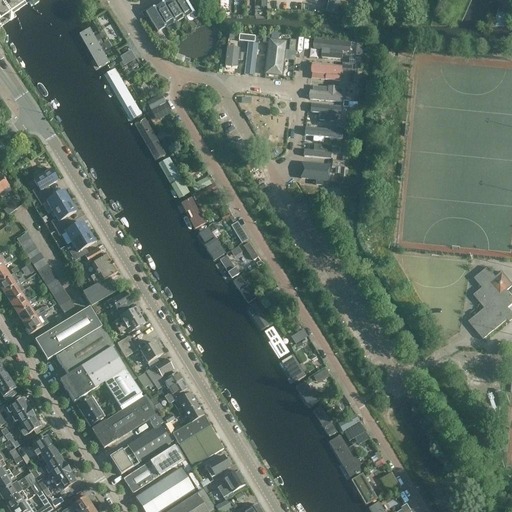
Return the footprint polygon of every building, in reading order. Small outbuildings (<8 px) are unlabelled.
[(184,18),(175,3),(173,0),(171,0),(166,3),(166,2),(164,3),(166,7),(175,23),(184,18)] [(195,12),(187,0),(173,0),(175,3),(184,18),(184,19),(195,12)] [(338,9),(339,3),(328,0),(327,6),(338,9)] [(508,16),(511,4),(503,1),(500,14),(508,16)] [(175,23),(166,7),(164,3),(163,4),(157,8),(157,7),(154,8),(157,12),(156,12),(166,27),(166,28),(175,23)] [(337,15),(338,9),(327,6),(325,12),(337,15)] [(166,27),(156,12),(157,12),(154,8),(145,14),(147,17),(157,33),(157,32),(166,27)] [(89,30),(80,35),(99,68),(107,63),(89,30)] [(283,76),(287,41),(270,39),(266,74),(283,76)] [(323,58),(342,59),(343,51),(350,52),(351,42),(314,40),(314,49),(323,50),(323,58)] [(227,46),(227,66),(240,67),(240,47),(227,46)] [(250,46),(245,71),(254,73),(259,48),(250,46)] [(133,70),(141,64),(131,50),(122,56),(133,70)] [(182,64),(185,57),(176,54),(173,61),(182,64)] [(115,70),(109,74),(111,78),(107,81),(131,121),(141,115),(115,70)] [(344,101),(344,87),(312,86),(311,100),(344,101)] [(148,102),(157,121),(173,113),(163,94),(148,102)] [(336,114),(341,115),(341,105),(312,104),(311,112),(320,113),(319,120),(335,121),(336,114)] [(144,120),(135,126),(155,161),(165,156),(144,120)] [(344,137),(344,130),(306,128),(306,136),(344,137)] [(305,157),(332,158),(332,146),(305,145),(305,157)] [(188,193),(168,160),(159,165),(179,198),(188,193)] [(329,180),(329,163),(303,163),(302,179),(329,180)] [(32,193),(37,201),(49,195),(46,190),(57,183),(54,177),(55,176),(52,170),(46,173),(47,174),(34,183),(38,189),(32,193)] [(0,176),(0,196),(2,199),(12,192),(9,189),(0,176)] [(195,192),(212,185),(209,177),(192,184),(195,192)] [(52,200),(49,195),(37,201),(41,208),(47,204),(53,213),(70,203),(64,193),(52,200)] [(205,225),(191,199),(181,204),(195,230),(205,225)] [(70,203),(53,213),(57,220),(51,224),(56,232),(67,225),(64,221),(76,214),(70,203)] [(4,211),(8,217),(17,210),(12,205),(4,211)] [(240,222),(233,225),(242,243),(248,240),(240,222)] [(71,231),(67,225),(56,232),(60,238),(66,235),(71,244),(88,234),(83,224),(71,231)] [(208,230),(199,235),(208,248),(206,249),(214,261),(224,255),(208,230)] [(17,241),(20,246),(31,240),(27,234),(17,241)] [(88,234),(71,244),(76,251),(70,255),(75,263),(86,257),(83,251),(95,244),(88,234)] [(20,246),(24,251),(34,245),(31,240),(20,246)] [(24,251),(27,256),(37,250),(34,245),(24,251)] [(27,256),(30,261),(40,255),(37,250),(27,256)] [(99,251),(85,258),(89,265),(102,257),(99,251)] [(1,255),(0,255),(0,269),(4,267),(13,262),(10,258),(5,261),(1,255)] [(30,261),(33,267),(44,260),(40,255),(30,261)] [(92,266),(97,274),(113,265),(108,256),(92,266)] [(238,275),(227,257),(220,261),(232,280),(238,275)] [(33,267),(37,272),(47,265),(44,260),(33,267)] [(27,276),(35,273),(31,264),(23,268),(27,276)] [(37,272),(40,277),(50,271),(47,265),(37,272)] [(113,265),(97,274),(98,275),(91,279),(96,287),(84,295),(91,308),(115,293),(109,283),(105,285),(103,282),(118,274),(113,265)] [(4,267),(0,269),(0,284),(19,272),(17,268),(11,272),(13,275),(10,277),(4,267)] [(506,310),(511,305),(511,297),(507,291),(511,287),(511,284),(502,273),(496,278),(492,274),(488,268),(474,280),(479,285),(482,289),(473,296),(484,309),(468,323),(483,341),(508,320),(504,314),(507,311),(506,310)] [(40,277),(43,282),(53,276),(50,271),(40,277)] [(19,272),(0,284),(0,288),(5,295),(21,285),(26,282),(23,278),(18,281),(14,275),(19,272)] [(43,282),(46,287),(57,281),(53,276),(43,282)] [(254,301),(242,278),(234,283),(246,306),(254,301)] [(46,287),(50,292),(60,286),(57,281),(46,287)] [(21,285),(5,295),(11,305),(27,295),(32,292),(30,288),(24,291),(21,285)] [(50,292),(53,297),(63,291),(60,286),(50,292)] [(53,297),(56,302),(66,296),(63,291),(53,297)] [(117,313),(132,304),(126,293),(107,305),(110,311),(114,308),(117,313)] [(27,295),(11,305),(18,316),(30,308),(39,302),(36,298),(31,301),(27,295)] [(56,302),(59,307),(70,301),(66,296),(56,302)] [(59,307),(63,313),(73,306),(70,301),(59,307)] [(73,306),(63,313),(66,318),(76,312),(73,306)] [(248,311),(261,331),(268,327),(255,307),(248,311)] [(30,308),(18,316),(24,326),(45,312),(43,309),(34,314),(30,308)] [(90,309),(35,342),(47,362),(102,329),(90,309)] [(116,327),(118,331),(141,317),(136,309),(121,319),(123,322),(116,327)] [(45,312),(24,326),(31,336),(43,328),(39,322),(43,320),(42,319),(47,316),(45,312)] [(141,317),(118,331),(120,335),(128,330),(130,334),(145,324),(141,317)] [(272,328),(265,333),(271,342),(269,344),(278,359),(288,353),(272,328)] [(56,359),(68,377),(68,378),(118,346),(117,345),(114,347),(102,329),(56,359)] [(298,344),(307,338),(304,331),(294,337),(298,344)] [(129,340),(118,346),(121,352),(132,345),(129,340)] [(148,365),(162,356),(155,344),(140,353),(148,365)] [(132,345),(121,352),(126,359),(137,353),(132,345)] [(118,346),(68,378),(61,383),(75,405),(80,401),(90,395),(106,385),(112,395),(115,399),(118,403),(123,412),(143,399),(141,396),(142,395),(132,381),(137,378),(126,359),(121,352),(118,346)] [(287,358),(281,362),(292,379),(299,375),(287,358)] [(167,387),(169,390),(183,382),(178,374),(173,377),(171,374),(176,371),(170,361),(139,380),(145,390),(154,385),(158,392),(167,387)] [(325,370),(318,375),(322,382),(329,377),(325,370)] [(4,372),(0,374),(0,386),(9,381),(4,372)] [(9,381),(0,386),(0,392),(3,397),(15,390),(9,381)] [(183,382),(169,390),(172,395),(165,399),(169,405),(182,397),(181,394),(188,390),(183,382)] [(305,384),(296,390),(310,410),(318,404),(305,384)] [(178,402),(185,414),(198,407),(190,394),(178,402)] [(90,395),(80,401),(83,405),(77,408),(84,419),(99,409),(90,395)] [(123,412),(92,431),(104,450),(156,417),(144,398),(143,399),(123,412)] [(115,399),(109,402),(112,407),(118,403),(115,399)] [(13,413),(16,418),(28,410),(22,401),(7,411),(10,415),(13,413)] [(198,407),(185,414),(191,424),(204,417),(198,407)] [(320,408),(313,412),(329,437),(336,433),(320,408)] [(99,409),(84,419),(91,429),(104,420),(104,419),(104,418),(99,409)] [(28,410),(16,418),(13,420),(15,424),(19,422),(21,426),(34,419),(34,418),(29,410),(28,410)] [(164,420),(167,425),(165,426),(170,424),(170,423),(175,420),(172,415),(164,420)] [(191,424),(176,433),(173,435),(180,446),(210,428),(204,417),(191,424)] [(34,419),(21,426),(24,431),(21,433),(24,438),(40,428),(34,419)] [(127,447),(122,451),(110,459),(121,476),(139,465),(159,451),(170,445),(172,443),(161,426),(163,425),(159,419),(150,425),(154,430),(127,447)] [(355,447),(369,439),(360,423),(346,431),(355,447)] [(176,433),(170,424),(165,426),(171,436),(173,435),(176,433)] [(210,428),(180,446),(193,468),(224,450),(210,428)] [(340,437),(329,443),(350,478),(360,472),(340,437)] [(34,454),(36,458),(52,448),(46,439),(34,447),(37,452),(34,454)] [(132,494),(159,477),(159,478),(182,463),(187,473),(191,470),(185,461),(184,462),(174,447),(173,448),(170,445),(159,451),(162,455),(150,463),(123,480),(132,494)] [(52,448),(36,458),(39,462),(42,460),(45,465),(58,457),(52,448)] [(22,459),(26,465),(30,462),(26,456),(22,459)] [(17,465),(22,462),(19,457),(14,461),(17,465)] [(58,457),(45,465),(48,469),(45,471),(48,475),(51,473),(64,465),(63,465),(58,457)] [(213,458),(205,463),(202,465),(211,480),(230,468),(224,458),(216,463),(213,458)] [(64,465),(51,473),(54,478),(51,480),(53,484),(69,474),(64,465)] [(5,466),(0,469),(0,481),(11,475),(9,471),(5,466)] [(143,511),(159,511),(194,490),(181,470),(135,499),(143,511)] [(35,471),(30,474),(30,475),(34,479),(34,480),(39,477),(35,471)] [(224,480),(226,483),(219,488),(219,486),(217,487),(218,488),(207,495),(214,506),(226,498),(233,494),(245,486),(237,472),(224,480)] [(11,475),(0,481),(0,494),(12,486),(9,481),(17,476),(15,473),(11,475)] [(69,474),(53,484),(56,488),(59,486),(63,491),(75,483),(69,474)] [(34,479),(30,475),(25,478),(28,483),(34,479)] [(376,500),(362,476),(352,482),(366,506),(376,500)] [(196,488),(199,486),(194,477),(191,479),(196,488)] [(42,491),(47,489),(43,483),(39,486),(42,491)] [(6,503),(22,492),(17,484),(12,486),(0,494),(0,496),(3,500),(4,500),(6,503)] [(36,497),(42,493),(38,486),(32,490),(30,492),(32,495),(30,497),(31,499),(35,496),(36,497)] [(47,498),(51,495),(47,489),(42,491),(47,498)] [(216,511),(217,511),(213,507),(214,506),(207,495),(206,496),(203,491),(170,511),(216,511)] [(22,492),(6,503),(8,507),(7,507),(10,511),(23,504),(20,499),(25,496),(22,492)] [(55,509),(64,503),(61,498),(52,504),(55,509)] [(73,506),(69,509),(63,511),(73,511),(76,511),(85,511),(92,508),(86,498),(73,506)] [(224,511),(231,509),(226,501),(215,507),(217,511),(224,511)]
